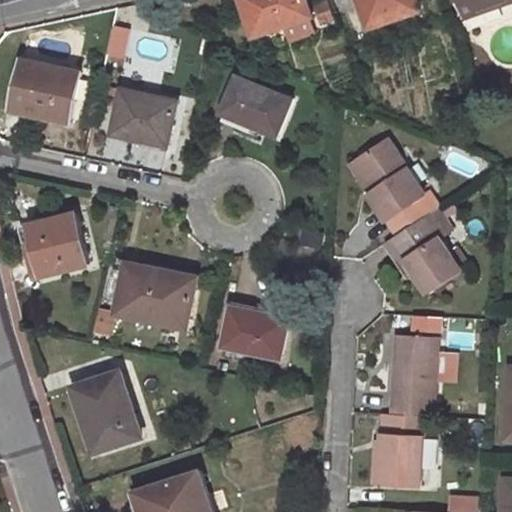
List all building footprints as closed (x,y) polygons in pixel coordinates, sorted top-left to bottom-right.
[(309,17),(303,0),(241,0),(254,36),(309,17)] [(421,7),(418,0),(361,0),(370,25),(421,7)] [(503,0),(458,0),(463,13),(503,0)] [(123,56),(126,29),(111,27),(108,55),(123,56)] [(71,120),(78,70),(15,62),(9,105),(29,108),(28,114),(71,120)] [(275,134),(293,96),(236,71),(220,109),(275,134)] [(168,144),(177,101),(122,90),(113,133),(168,144)] [(368,197),(385,224),(395,240),(435,214),(440,211),(430,195),(424,199),(389,143),(357,164),(374,193),(368,197)] [(374,193),(357,164),(350,168),(368,197),(374,193)] [(428,295),(463,273),(442,240),(448,236),(435,214),(395,240),(387,245),(401,266),(407,263),(415,275),(428,295)] [(91,274),(77,224),(32,237),(40,266),(35,268),(41,288),(91,274)] [(40,266),(32,237),(23,240),(31,269),(35,268),(40,266)] [(189,265),(130,252),(122,292),(181,305),(189,265)] [(407,263),(401,266),(409,279),(415,275),(407,263)] [(281,359),(289,321),(255,314),(254,319),(231,313),(223,346),(281,359)] [(432,419),(437,340),(401,337),(399,361),(395,361),(392,416),(423,418),(432,419)] [(143,435),(123,372),(76,388),(84,413),(88,412),(101,449),(143,435)] [(377,485),(419,488),(423,418),(392,416),(381,415),(379,442),(377,485)] [(301,464),(307,475),(317,469),(318,455),(301,464)] [(211,511),(197,469),(134,491),(140,511),(148,511),(151,511),(211,511)] [(511,511),(511,476),(504,476),(502,511),(511,511)]
